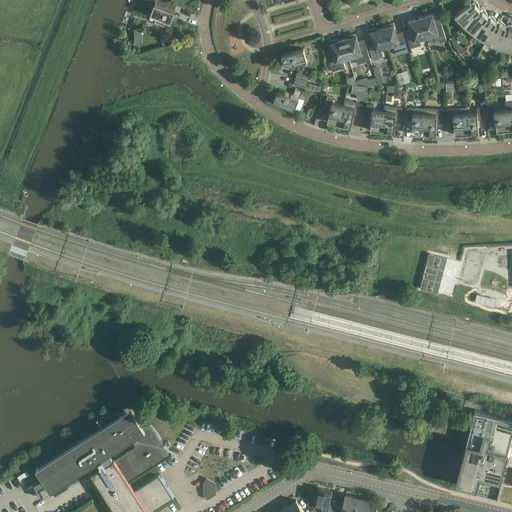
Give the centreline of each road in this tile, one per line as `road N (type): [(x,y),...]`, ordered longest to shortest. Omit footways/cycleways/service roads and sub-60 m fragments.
road 1 (residential): [(511,146),(357,146),(293,127),(253,103)]
road 2 (tertiary): [(245,511),(314,471),(417,494)]
road 3 (residential): [(315,16),(320,32),(431,0)]
road 4 (residential): [(253,103),(211,58),(208,0)]
